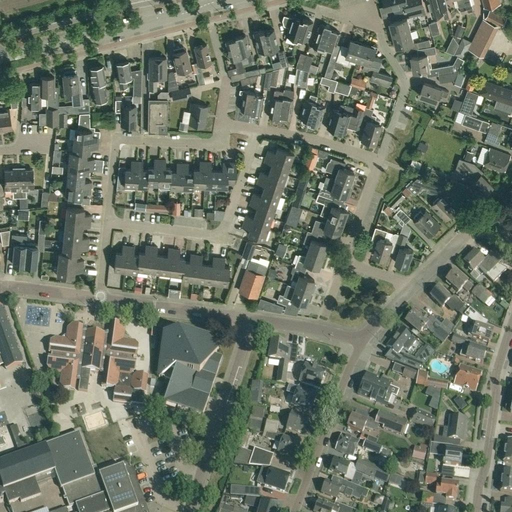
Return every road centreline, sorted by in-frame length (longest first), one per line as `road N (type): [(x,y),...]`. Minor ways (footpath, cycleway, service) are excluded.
road 1 (tertiary): [(0,59),(237,0)]
road 2 (residential): [(107,221),(219,236),(257,129)]
road 3 (residential): [(189,511),(254,319)]
road 4 (residential): [(107,221),(116,140),(208,144),(217,142),(221,123)]
road 5 (residential): [(476,511),(511,322)]
road 6 (residential): [(361,340),(295,511)]
road 7 (residential): [(379,160),(408,78),(383,41),(373,0)]
road 8 (residential): [(99,298),(254,319)]
road 9 (residential): [(379,160),(257,129)]
road 10 (residential): [(511,239),(469,230),(412,287)]
